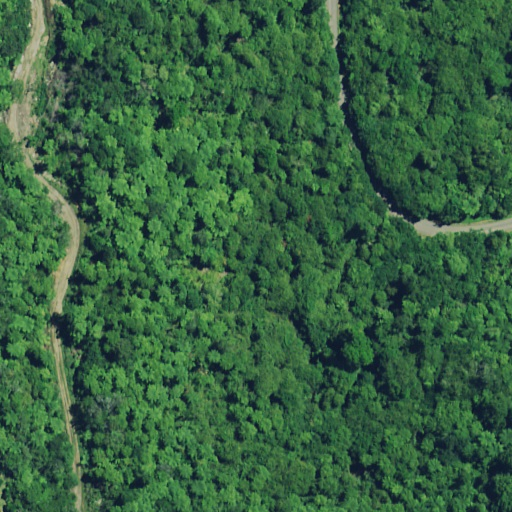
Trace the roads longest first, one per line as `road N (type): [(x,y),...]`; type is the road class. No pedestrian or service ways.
road 1 (track): [(79,511),(80,462),(55,318),(76,227),(26,152),(16,101),(41,24),(39,0)]
road 2 (unclassified): [(331,0),(326,34),(338,113),(363,161),(423,190),(511,183)]
